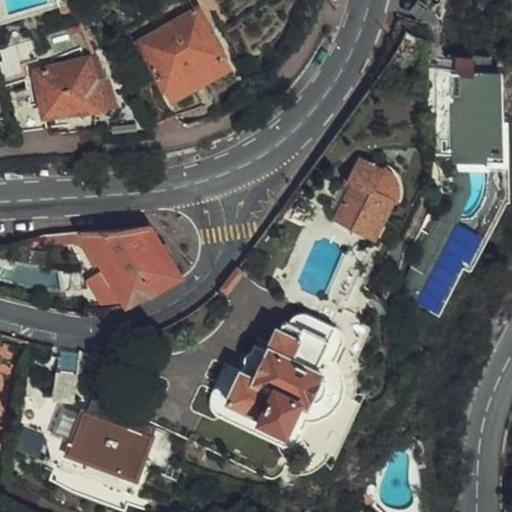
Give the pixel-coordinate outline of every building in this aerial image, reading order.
[(126,82),(140,110),(159,101),(163,98),(157,86),(182,72),(190,68),(219,53),(190,0),(176,0),(124,26),(133,43),(112,53),(122,74),(144,62),(149,71),(126,82)] [(0,102),(6,123),(34,118),(32,99),(89,91),(81,65),(77,44),(15,59),(17,91),(0,92),(0,102)] [(454,46),(454,66),(474,66),(473,46),(454,46)] [(93,62),(81,65),(89,91),(103,89),(93,62)] [(453,143),(453,156),(465,156),(481,155),(481,148),(502,147),(501,66),(474,66),(454,66),(448,67),(451,143),(453,143)] [(350,149),(338,173),(342,175),(324,212),(364,232),(383,195),(386,187),(386,179),(384,173),(380,166),(376,163),(350,149)] [(447,171),(426,218),(439,225),(414,288),(418,290),(424,291),(427,284),(425,279),(425,271),(429,269),(432,266),(432,256),(438,243),(453,232),(452,221),(452,212),(454,207),(457,203),(458,196),(462,186),(462,183),(461,172),(466,161),(465,156),(453,156),(447,171)] [(342,175),(338,173),(336,172),(318,208),(324,212),(342,175)] [(108,220),(72,222),(117,294),(134,288),(147,281),(158,274),(170,266),(138,216),(108,220)] [(439,225),(426,218),(392,284),(415,296),(415,295),(418,290),(414,288),(439,225)] [(203,403),(269,434),(276,420),(279,414),(289,392),(294,394),(297,389),(306,393),(312,382),(315,369),(308,366),(310,362),(305,360),(324,316),(286,298),(280,311),(271,315),(268,321),(265,320),(258,333),(255,340),(245,360),(232,354),(228,361),(212,354),(200,382),(198,388),(198,395),(200,400),(203,403)] [(242,334),(232,354),(245,360),(255,340),(242,334)] [(69,339),(48,336),(43,385),(63,388),(69,339)] [(146,380),(109,361),(97,390),(131,409),(146,380)] [(76,401),(70,399),(54,442),(52,449),(122,476),(126,468),(142,425),(145,416),(93,391),(82,386),(76,401)] [(365,511),(366,511),(357,505),(363,497),(348,486),(354,478),(352,476),(354,473),(350,470),(340,484),(344,486),(325,511),(365,511)] [(199,499),(195,511),(240,511),(241,508),(199,499)]
